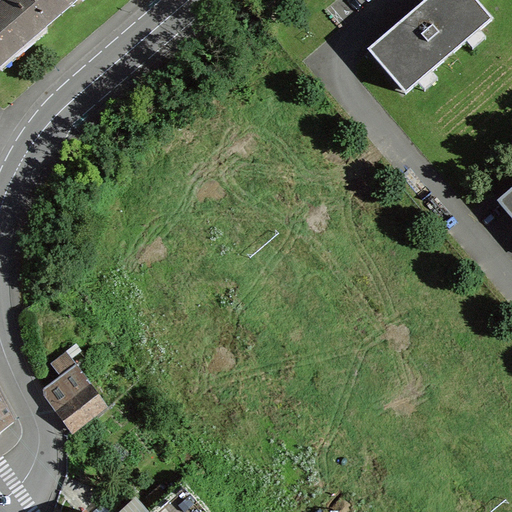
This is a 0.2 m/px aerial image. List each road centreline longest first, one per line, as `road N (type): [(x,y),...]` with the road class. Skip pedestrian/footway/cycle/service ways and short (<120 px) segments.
road 1 (tertiary): [(0,213),(47,124),(191,0)]
road 2 (tertiary): [(0,510),(20,494),(40,457),(43,430),(0,331)]
